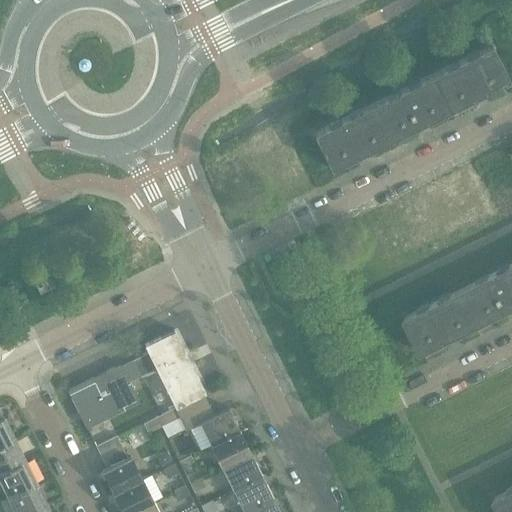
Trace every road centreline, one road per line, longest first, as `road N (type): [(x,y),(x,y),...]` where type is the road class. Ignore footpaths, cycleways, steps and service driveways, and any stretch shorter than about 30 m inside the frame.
road 1 (residential): [(205,268),(511,125)]
road 2 (residential): [(296,449),(511,347)]
road 3 (residential): [(19,362),(205,268)]
road 4 (residential): [(296,449),(205,268)]
road 5 (secondary): [(156,130),(210,46),(300,0)]
road 6 (residential): [(92,511),(19,362)]
road 7 (secondary): [(160,19),(138,24),(111,4),(87,0),(53,11),(37,28)]
road 8 (secondary): [(168,60),(195,39),(282,0)]
road 9 (secondary): [(42,119),(65,111),(110,126),(153,105)]
